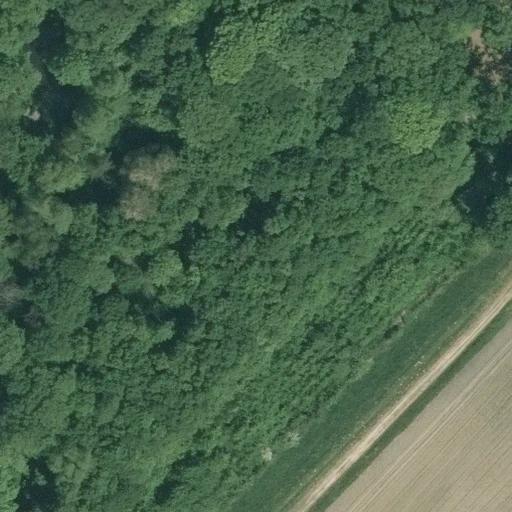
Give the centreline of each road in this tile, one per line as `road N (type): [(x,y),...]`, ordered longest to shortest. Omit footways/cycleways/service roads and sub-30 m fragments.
road 1 (track): [(122,0),(511,157)]
road 2 (track): [(511,272),(277,511)]
